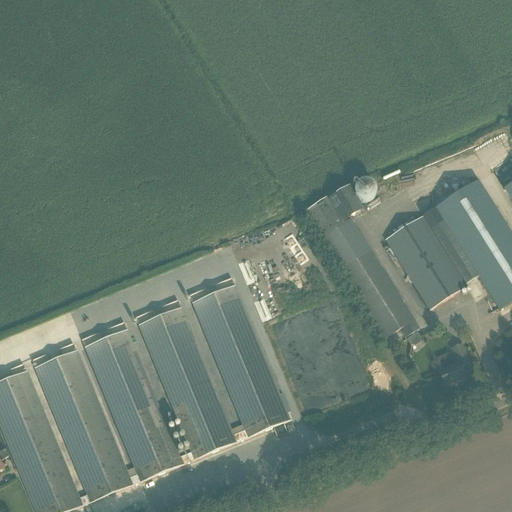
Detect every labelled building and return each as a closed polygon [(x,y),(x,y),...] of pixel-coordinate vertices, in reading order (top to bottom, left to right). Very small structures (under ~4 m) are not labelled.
[(408,181),(431,173),(430,169),(406,177),(408,181)] [(511,238),(478,184),(436,210),(479,279),(500,312),(511,304),(511,238)] [(327,200),(305,213),(321,239),(379,332),(385,341),(399,332),(405,340),(419,331),(414,322),(409,314),(350,220),(364,212),(362,208),(359,203),(356,199),(349,188),(328,202),(327,200)] [(467,290),(422,219),(386,241),(430,312),(467,290)] [(244,433),(247,441),(291,423),(235,288),(193,305),(244,433)] [(181,310),(138,327),(180,428),(182,434),(185,441),(187,446),(191,455),(194,462),(247,441),(244,433),(234,437),(181,310)] [(138,476),(141,484),(194,462),(191,455),(180,459),(176,451),(174,445),(171,438),(169,433),(127,332),(85,350),(138,476)] [(443,372),(439,374),(445,388),(464,380),(460,369),(469,365),(462,346),(451,351),(453,354),(455,358),(440,364),(443,372)] [(130,480),(78,353),(34,371),(87,498),(90,506),(141,484),(138,476),(130,480)] [(28,374),(0,385),(0,429),(34,511),(74,511),(90,506),(87,498),(80,500),(28,374)] [(169,433),(171,438),(182,434),(180,428),(169,433)] [(174,445),(176,451),(187,446),(185,441),(174,445)] [(0,473),(4,471),(0,464),(0,463),(9,457),(5,451),(0,453),(0,473)]
